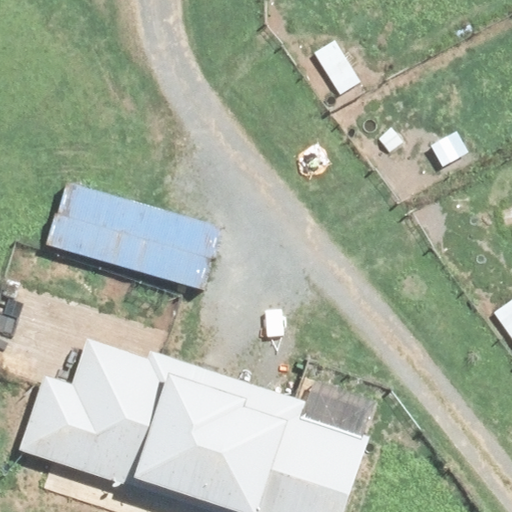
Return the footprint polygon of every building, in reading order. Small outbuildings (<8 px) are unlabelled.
[(342,40),(312,59),(340,102),(369,84),(342,40)] [(511,304),(493,318),(511,345),(511,304)] [(323,317),(305,362),(349,379),(367,334),(323,317)] [(98,346),(84,389),(51,378),(27,451),(60,462),(209,511),(346,511),(372,437),(301,413),(304,403),(165,356),(162,367),(98,346)] [(511,401),(494,416),(511,438),(511,401)]
